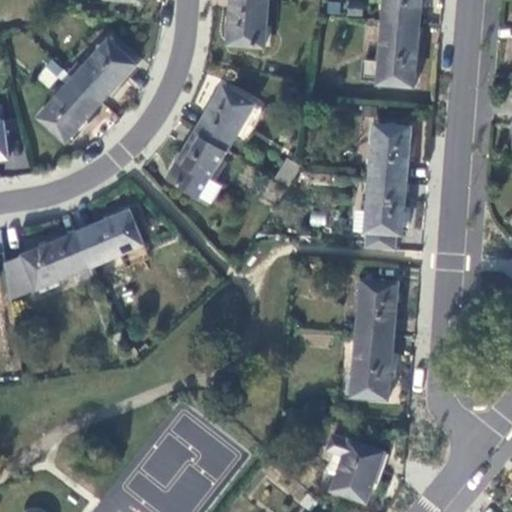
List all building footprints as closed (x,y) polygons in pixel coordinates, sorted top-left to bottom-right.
[(269,0),(232,0),(230,42),(266,46),(269,0)] [(386,0),(384,20),(421,23),(422,0),(386,0)] [(416,85),(421,23),(384,20),(379,82),(416,85)] [(76,80),(103,104),(138,65),(110,40),(76,80)] [(50,89),(65,73),(52,60),(36,77),(50,89)] [(68,143),(103,104),(76,80),(41,118),(68,143)] [(226,85),(198,129),(228,148),(256,103),(226,85)] [(4,120),(0,120),(0,157),(9,156),(4,120)] [(371,176),(407,178),(411,125),(375,123),(371,176)] [(228,148),(198,129),(170,175),(201,193),(201,192),(212,175),(228,148)] [(277,177),(288,184),(298,169),(299,164),(289,159),(277,177)] [(212,175),(201,192),(212,199),(223,181),(212,175)] [(365,246),(397,249),(398,233),(402,234),(407,178),(371,176),(368,211),(366,230),(365,246)] [(130,209),(81,229),(95,263),(122,252),(144,243),(130,209)] [(368,211),(357,210),(355,229),(366,230),(368,211)] [(95,263),(81,229),(24,252),(39,287),(74,272),(95,263)] [(122,252),(95,263),(100,275),(128,264),(122,252)] [(95,263),(74,272),(79,284),(100,275),(95,263)] [(359,333),(394,335),(398,281),(362,279),(359,333)] [(390,398),(394,335),(359,333),(354,395),(390,398)] [(326,451),(333,453),(344,456),(344,457),(340,471),(334,488),(368,499),(385,452),(349,440),(332,434),(326,451)] [(344,456),(333,453),(328,467),(340,471),(344,457),(344,456)]
